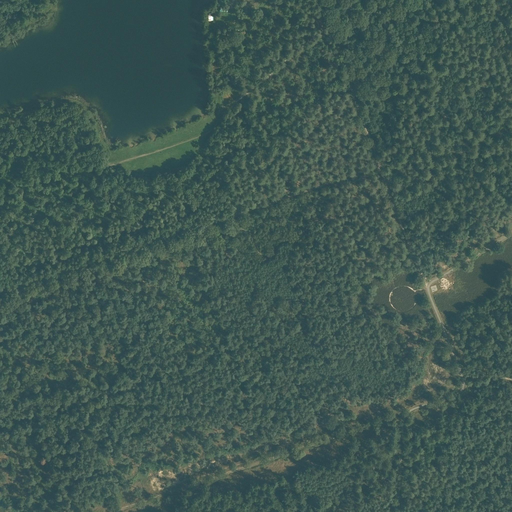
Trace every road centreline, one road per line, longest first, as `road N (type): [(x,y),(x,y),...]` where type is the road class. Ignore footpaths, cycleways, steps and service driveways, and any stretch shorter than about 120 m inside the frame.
road 1 (track): [(2,155),(59,152),(105,166),(208,132),(338,21),(335,0)]
road 2 (track): [(416,407),(109,511)]
road 3 (track): [(377,163),(180,231)]
road 4 (track): [(180,231),(0,293)]
road 5 (track): [(338,21),(346,77),(377,163)]
road 6 (track): [(427,287),(377,163)]
